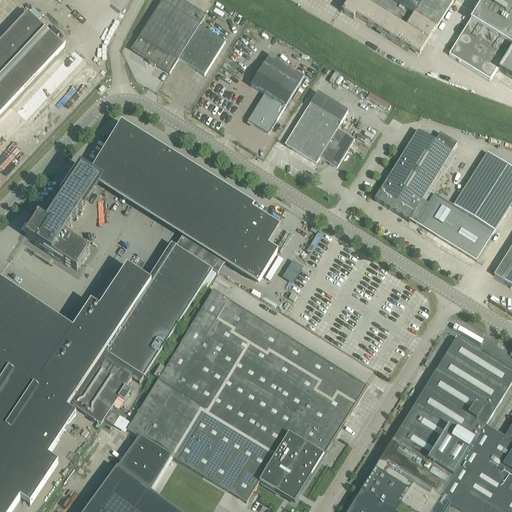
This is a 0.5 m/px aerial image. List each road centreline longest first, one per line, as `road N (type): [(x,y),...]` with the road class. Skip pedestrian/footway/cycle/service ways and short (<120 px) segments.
road 1 (unclassified): [(455,298),(124,99)]
road 2 (unclassified): [(323,511),(455,298)]
road 3 (unclassified): [(0,213),(99,109),(124,99)]
